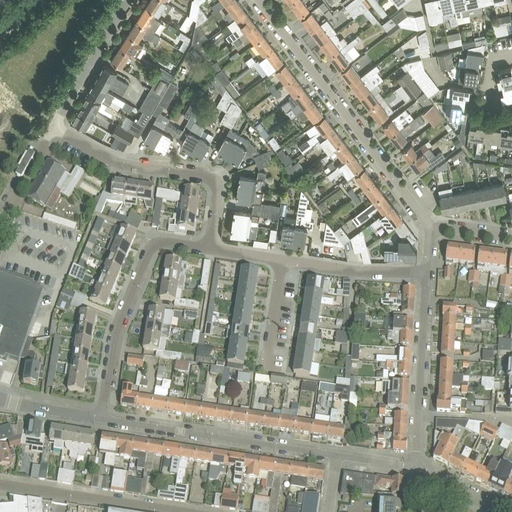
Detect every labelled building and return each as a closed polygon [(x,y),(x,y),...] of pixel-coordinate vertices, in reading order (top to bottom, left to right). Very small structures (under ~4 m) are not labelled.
[(158,15),(162,8),(160,7),(164,0),(163,0),(150,0),(145,8),(155,14),(156,13),(158,15)] [(186,0),(191,3),(189,16),(188,16),(193,19),(196,20),(196,21),(199,5),(199,4),(193,0),(192,0),(186,0)] [(211,11),(213,13),(213,14),(217,10),(225,4),(230,0),(218,0),(211,6),(213,9),(211,11)] [(230,10),(225,14),(230,21),(235,17),(235,18),(245,10),(237,0),(230,0),(225,4),(230,10)] [(309,9),(302,0),(294,0),(290,4),(300,16),(309,9)] [(346,5),(341,8),(344,12),(342,13),(349,22),(364,11),(364,12),(369,8),(362,0),(352,0),(346,5)] [(424,0),(427,9),(430,22),(443,19),(442,12),(441,12),(438,0),(424,0)] [(438,0),(441,12),(442,12),(443,19),(449,18),(450,26),(458,24),(456,17),(454,9),(452,0),(438,0)] [(452,0),(454,9),(456,17),(469,14),(468,12),(469,12),(465,0),(452,0)] [(479,0),(465,0),(469,12),(474,11),(475,13),(482,11),(480,3),(479,0)] [(333,14),(323,2),(314,8),(317,11),(321,8),(328,18),(333,14)] [(380,3),(374,7),(379,12),(384,8),(380,3)] [(198,25),(204,20),(208,17),(199,5),(196,21),(195,27),(198,25)] [(136,22),(146,28),(155,14),(145,8),(136,22)] [(378,20),(369,8),(364,12),(373,24),(378,20)] [(397,23),(398,22),(408,15),(403,8),(381,24),(386,31),(387,31),(387,30),(397,23)] [(208,26),(222,16),(217,10),(213,14),(213,13),(208,17),(204,20),(208,26)] [(235,18),(245,31),(255,24),(245,10),(235,18)] [(301,19),(311,31),(320,24),(311,12),(301,19)] [(415,16),(408,15),(398,22),(401,26),(418,29),(415,16)] [(415,16),(418,29),(418,30),(426,28),(423,15),(415,16)] [(183,24),(192,30),(193,19),(188,16),(183,24)] [(136,22),(128,35),(138,41),(146,28),(136,22)] [(491,25),(492,27),(493,31),(507,28),(506,22),(491,25)] [(397,23),(387,30),(387,31),(391,36),(401,29),(397,23)] [(245,31),(255,43),(264,36),(255,24),(245,31)] [(335,33),(334,32),(329,36),(320,24),(311,31),(321,44),(335,33)] [(208,39),(198,25),(195,27),(192,44),(196,48),(208,39)] [(508,33),(507,28),(493,31),(494,37),(508,33)] [(426,30),(420,31),(423,47),(425,57),(432,55),(430,46),(426,30)] [(481,30),(473,32),(474,39),(475,39),(476,46),(485,44),(487,43),(485,34),(482,35),(481,30)] [(228,35),(237,46),(241,42),(233,31),(228,35)] [(180,32),(177,36),(183,40),(178,48),(184,51),(189,43),(190,38),(180,32)] [(160,36),(154,33),(151,40),(156,43),(160,36)] [(321,44),(330,57),(348,43),(343,37),(340,39),(335,33),(321,44)] [(134,58),(143,45),(138,41),(128,35),(119,48),(129,54),(129,55),(134,58)] [(264,55),(258,60),(274,48),(264,36),(255,43),(264,55)] [(356,37),(348,43),(330,57),(339,69),(347,63),(353,58),(346,49),(358,40),(356,37)] [(468,41),(469,47),(476,46),(475,39),(474,39),(468,41)] [(434,44),(436,50),(449,46),(448,40),(434,44)] [(403,43),(399,46),(403,52),(408,59),(423,56),(422,53),(412,55),(403,43)] [(469,51),(467,51),(465,66),(478,68),(479,60),(482,61),(485,44),(476,46),(469,47),(469,51)] [(206,49),(203,45),(198,49),(207,61),(217,53),(215,50),(206,49)] [(129,55),(129,54),(119,48),(111,61),(121,68),(129,55)] [(274,48),(258,60),(268,73),(283,61),(274,48)] [(232,61),(239,55),(237,51),(229,57),(232,61)] [(438,55),(440,61),(452,58),(450,52),(438,55)] [(251,56),(245,61),(249,66),(256,61),(251,56)] [(453,64),(452,58),(440,61),(441,67),(453,64)] [(403,64),(404,65),(408,71),(421,65),(422,65),(421,59),(410,62),(407,62),(403,64)] [(210,66),(215,73),(224,85),(226,84),(230,80),(216,61),(210,66)] [(276,71),(285,83),(295,76),(285,63),(276,71)] [(104,64),(99,74),(126,89),(128,84),(114,76),(117,72),(104,64)] [(351,84),(361,77),(360,76),(351,64),(341,71),(351,84)] [(401,85),(411,77),(413,76),(408,71),(404,65),(402,66),(401,66),(404,70),(406,72),(397,78),(401,84),(401,85)] [(424,70),(421,65),(408,71),(413,76),(413,78),(424,70)] [(156,72),(158,74),(170,81),(174,74),(160,66),(156,72)] [(481,69),(478,68),(465,66),(463,83),(476,84),(477,76),(480,76),(481,69)] [(499,87),(502,86),(511,83),(511,71),(511,67),(498,70),(500,79),(497,79),(499,87)] [(413,78),(417,83),(427,75),(424,70),(413,78)] [(211,80),(222,95),(226,88),(224,85),(215,73),(211,80)] [(374,86),(365,73),(360,76),(361,77),(351,84),(360,97),(374,86)] [(109,86),(123,94),(126,89),(99,74),(93,83),(107,90),(109,86)] [(149,90),(161,98),(170,81),(158,74),(149,90)] [(431,80),(427,75),(417,83),(421,87),(431,80)] [(304,89),(295,76),(285,83),(295,96),(304,89)] [(421,91),(411,77),(401,85),(401,84),(396,88),(405,101),(411,97),(411,98),(421,91)] [(230,80),(226,84),(235,97),(240,93),(230,80)] [(421,87),(422,90),(422,89),(424,92),(425,92),(435,84),(431,80),(421,87)] [(179,85),(170,81),(161,98),(156,106),(152,113),(157,116),(156,118),(153,124),(152,124),(149,131),(144,140),(154,146),(166,124),(169,118),(160,113),(163,107),(166,108),(179,85)] [(101,100),(110,104),(112,100),(123,106),(126,101),(107,90),(93,83),(88,92),(101,100)] [(272,83),(267,87),(272,93),(277,89),(272,83)] [(511,99),(511,83),(502,86),(504,94),(501,95),(502,102),(511,99)] [(439,90),(435,84),(425,92),(429,97),(439,90)] [(369,109),(384,98),(374,86),(360,97),(369,109)] [(454,87),(451,103),(464,105),(466,97),(469,97),(470,90),(454,87)] [(226,88),(222,95),(216,106),(225,111),(220,122),(225,125),(237,103),(226,88)] [(205,92),(199,89),(189,107),(184,116),(189,119),(195,109),(205,92)] [(277,89),(272,93),(277,99),(282,96),(277,89)] [(284,123),(291,118),(314,101),(304,89),(295,96),(288,101),(292,105),(294,106),(299,102),(301,105),(293,111),(291,108),(286,112),(287,113),(280,117),(284,123)] [(161,98),(149,90),(144,99),(156,106),(161,98)] [(434,104),(429,97),(425,92),(424,92),(417,98),(426,110),(434,104)] [(101,104),(86,95),(81,104),(110,120),(117,125),(121,127),(124,121),(99,107),(101,104)] [(387,115),(393,111),(384,98),(369,109),(379,121),(387,115)] [(143,111),(150,115),(151,113),(152,113),(156,106),(144,99),(138,108),(143,111)] [(300,116),(303,120),(310,115),(314,121),(323,114),(314,101),(291,118),(293,121),(300,116)] [(444,112),(446,114),(450,114),(449,119),(456,120),(465,121),(466,114),(463,113),(464,105),(451,103),(446,102),(444,112)] [(241,109),(237,103),(225,125),(231,128),(241,109)] [(93,118),(107,126),(110,120),(81,104),(76,112),(91,121),(93,118)] [(433,124),(443,116),(434,104),(426,110),(424,111),(433,124)] [(193,124),(200,112),(195,109),(189,119),(184,128),(189,131),(180,145),(191,151),(202,129),(198,127),(193,124)] [(150,115),(143,111),(137,122),(143,126),(144,126),(150,115)] [(89,124),(91,121),(76,112),(71,121),(97,136),(96,138),(102,142),(107,134),(94,127),(89,124)] [(404,117),(401,112),(383,126),(390,136),(399,130),(419,115),(419,114),(413,118),(410,114),(406,115),(404,117)] [(398,147),(407,140),(404,135),(406,133),(407,134),(424,121),(419,115),(399,130),(390,136),(398,147)] [(305,150),(315,143),(334,129),(325,116),(315,123),(320,129),(307,139),(309,141),(302,146),(305,150)] [(137,122),(131,132),(131,133),(133,134),(137,136),(143,126),(137,122)] [(461,122),(459,137),(463,143),(464,143),(467,123),(461,122)] [(475,152),(481,153),(483,140),(484,140),(485,127),(477,126),(478,123),(470,122),(468,138),(477,139),(475,152)] [(174,135),(179,137),(183,130),(177,127),(175,129),(166,124),(154,146),(164,152),(169,143),(174,135)] [(501,129),(493,128),(493,125),(486,124),(485,127),(484,140),(499,142),(501,129)] [(112,134),(121,139),(128,142),(133,134),(131,133),(131,132),(121,127),(117,125),(112,134)] [(259,130),(264,136),(268,132),(263,126),(259,130)] [(501,129),(499,142),(499,144),(511,145),(511,132),(508,132),(508,129),(501,128),(501,129)] [(210,141),(213,135),(208,132),(202,129),(191,151),(201,157),(210,141)] [(229,129),(217,151),(227,157),(236,141),(239,135),(229,129)] [(329,153),(335,148),(344,141),(334,129),(315,143),(318,148),(323,145),(329,153)] [(236,141),(227,157),(238,163),(244,152),(249,155),(258,152),(257,150),(256,148),(255,146),(253,144),(251,143),(249,141),(249,140),(239,135),(236,141)] [(281,145),(274,136),(268,140),(275,150),(281,145)] [(282,149),(278,152),(281,156),(299,142),(296,138),(282,148),(282,149)] [(123,151),(128,142),(121,139),(116,147),(123,151)] [(266,150),(253,156),(256,163),(268,158),(268,157),(275,154),(273,150),(266,141),(264,142),(268,148),(266,149),(266,150)] [(344,141),(335,148),(344,161),(353,154),(344,141)] [(411,145),(402,151),(409,162),(423,151),(423,152),(428,148),(425,143),(415,151),(411,145)] [(423,152),(423,151),(409,162),(417,172),(426,165),(429,169),(445,157),(440,151),(434,156),(428,148),(423,152)] [(461,149),(455,154),(458,157),(464,152),(461,149)] [(284,165),(284,166),(290,161),(293,159),(287,153),(280,158),(285,165),(284,165)] [(327,174),(331,179),(342,170),(343,171),(348,177),(348,178),(363,166),(353,154),(344,161),(336,167),(331,171),(327,174)] [(458,157),(455,154),(448,159),(449,161),(452,159),(453,161),(454,164),(456,163),(457,171),(460,170),(458,157)] [(256,163),(258,168),(271,163),(268,158),(256,163)] [(71,177),(65,173),(66,172),(65,171),(48,161),(27,197),(44,207),(51,211),(61,195),(68,199),(84,172),(77,167),(71,177)] [(297,161),(292,165),(290,161),(284,166),(284,165),(283,166),(294,179),(305,171),(297,161)] [(328,167),(331,171),(336,167),(331,161),(326,164),(328,167)] [(446,161),(441,164),(432,170),(435,174),(443,169),(447,168),(446,161)] [(355,176),(365,188),(374,181),(364,169),(355,176)] [(257,179),(240,176),(238,188),(262,191),(266,173),(258,172),(257,179)] [(110,195),(103,193),(95,212),(101,214),(107,201),(124,204),(127,183),(114,181),(112,196),(110,195)] [(365,188),(374,201),(383,194),(374,181),(365,188)] [(123,205),(137,207),(138,200),(137,200),(140,185),(127,183),(124,204),(123,205)] [(506,199),(503,183),(490,186),(494,201),(506,199)] [(151,200),(153,187),(140,185),(137,200),(138,200),(144,201),(146,208),(153,209),(154,201),(151,200)] [(494,201),(490,186),(478,189),(481,204),(494,201)] [(254,202),(253,208),(280,212),(280,206),(261,203),(262,191),(238,188),(236,200),(254,202)] [(352,188),(346,192),(351,198),(356,194),(352,188)] [(162,200),(182,203),(197,205),(200,192),(184,189),(184,194),(175,193),(175,192),(158,190),(156,199),(162,200)] [(481,204),(478,189),(465,191),(468,207),(481,204)] [(468,207),(465,191),(452,194),(456,209),(468,207)] [(356,204),(361,200),(356,194),(351,198),(356,204)] [(379,207),(383,213),(393,206),(383,194),(374,201),(361,210),(364,214),(369,211),(371,213),(379,207)] [(443,212),(456,209),(452,194),(440,196),(443,212)] [(281,202),(280,206),(280,212),(279,213),(286,214),(288,203),(287,203),(288,197),(282,196),(281,202)] [(156,199),(154,211),(161,212),(162,200),(156,199)] [(321,210),(326,216),(331,212),(326,206),(327,205),(323,200),(317,205),(321,210)] [(197,205),(182,203),(180,215),(196,218),(197,205)] [(393,206),(383,213),(371,223),(375,229),(388,219),(393,226),(402,219),(393,206)] [(234,210),(233,222),(257,226),(259,215),(279,218),(279,213),(280,212),(253,208),(252,213),(234,210)] [(152,226),(158,227),(160,215),(161,212),(154,211),(154,214),(152,226)] [(75,230),(76,224),(44,213),(42,219),(75,230)] [(130,213),(128,219),(126,225),(138,230),(143,219),(130,213)] [(116,214),(114,220),(126,225),(128,219),(116,214)] [(187,230),(193,231),(196,218),(180,215),(177,215),(174,234),(186,235),(187,230)] [(282,232),(281,242),(292,244),(295,226),(296,226),(297,219),(284,217),(283,224),(282,232)] [(104,221),(98,219),(93,231),(99,233),(104,221)] [(302,220),(301,227),(296,226),(295,226),(292,244),(304,245),(306,236),(307,227),(308,221),(302,220)] [(323,241),(343,243),(325,220),(323,241)] [(398,238),(398,249),(386,249),(385,257),(415,258),(416,249),(416,240),(415,240),(409,232),(411,231),(403,221),(404,221),(404,220),(394,227),(403,239),(398,238)] [(256,238),(257,228),(257,226),(233,222),(231,234),(256,238)] [(344,243),(350,238),(341,226),(334,231),(344,243)] [(269,240),(275,241),(277,229),(271,228),(269,240)] [(122,229),(117,241),(131,247),(136,235),(122,229)] [(93,231),(88,243),(94,246),(99,233),(93,231)] [(350,239),(351,238),(355,252),(361,250),(356,236),(350,238),(350,239)] [(117,241),(112,253),(126,259),(131,247),(117,241)] [(94,246),(88,243),(83,255),(89,258),(94,246)] [(453,265),(453,262),(460,263),(462,249),(448,247),(446,264),(453,265)] [(473,267),(476,250),(462,249),(460,263),(467,264),(466,266),(473,267)] [(480,251),(477,271),(490,273),(490,274),(491,275),(493,253),(480,251)] [(121,271),(126,259),(112,253),(107,265),(121,271)] [(501,276),(499,288),(505,288),(506,277),(504,276),(507,255),(493,253),(491,275),(501,276)] [(78,267),(79,267),(84,269),(89,258),(83,255),(78,267)] [(188,263),(166,260),(164,273),(186,276),(188,263)] [(100,262),(97,268),(104,271),(102,277),(116,283),(121,271),(107,265),(100,262)] [(79,267),(78,267),(73,265),(68,277),(74,280),(79,267)] [(204,266),(202,279),(208,280),(210,267),(204,266)] [(258,271),(242,269),(240,280),(256,283),(258,271)] [(177,288),(183,289),(186,276),(164,273),(162,286),(177,288)] [(0,359),(5,361),(6,356),(8,357),(19,362),(27,338),(34,318),(37,310),(43,291),(44,291),(44,290),(30,285),(19,282),(0,275),(0,359)] [(102,277),(96,289),(111,295),(116,283),(102,277)] [(200,292),(206,293),(208,280),(202,279),(200,292)] [(324,281),(308,279),(307,291),(322,293),(324,281)] [(240,280),(239,292),(254,295),(256,283),(240,280)] [(350,280),(343,280),(343,285),(342,291),(336,290),(336,296),(344,297),(349,298),(350,285),(350,280)] [(176,299),(177,288),(162,286),(160,299),(175,301),(174,306),(198,310),(199,303),(176,299)] [(386,295),(386,300),(414,302),(415,289),(404,288),(403,296),(386,295)] [(64,289),(61,295),(73,300),(76,294),(64,289)] [(92,301),(106,307),(111,295),(96,289),(92,301)] [(332,307),(333,300),(321,298),(322,293),(307,291),(305,303),(320,305),(332,307)] [(237,304),(253,307),(254,295),(239,292),(237,304)] [(59,301),(71,306),(73,300),(61,295),(59,301)] [(359,298),(354,298),(354,314),(358,314),(359,313),(366,314),(367,307),(358,307),(359,298)] [(413,314),(414,302),(386,300),(382,300),(381,305),(403,307),(402,314),(413,314)] [(320,305),(305,303),(303,314),(319,317),(320,305)] [(235,316),(251,318),(253,307),(237,304),(235,316)] [(442,317),(444,317),(444,318),(456,319),(456,306),(443,305),(442,317)] [(164,313),(149,310),(147,323),(163,326),(171,327),(174,312),(164,311),(164,313)] [(185,311),(184,318),(196,320),(197,313),(185,311)] [(96,315),(80,313),(78,326),(94,329),(96,315)] [(303,314),(301,326),(317,329),(319,317),(303,314)] [(235,316),(233,327),(249,330),(251,318),(235,316)] [(456,331),(456,324),(455,324),(456,319),(444,318),(443,330),(456,331)] [(401,327),(383,326),(382,331),(401,332),(412,333),(413,320),(402,320),(401,327)] [(52,322),(50,335),(55,335),(57,336),(59,323),(52,322)] [(147,323),(145,336),(161,339),(163,326),(147,323)] [(78,326),(76,339),(91,342),(94,329),(78,326)] [(301,326),(299,338),(315,340),(317,329),(301,326)] [(226,338),(231,339),(247,342),(249,330),(233,327),(228,327),(226,338)] [(460,343),(455,342),(456,331),(443,330),(442,343),(460,344),(460,343)] [(198,345),(199,335),(200,332),(193,331),(191,344),(198,345)] [(392,341),(392,343),(400,343),(400,345),(411,346),(412,333),(401,332),(382,331),(381,331),(381,336),(387,337),(387,340),(392,341)] [(61,336),(57,336),(55,335),(53,348),(59,349),(61,336)] [(175,360),(175,361),(180,361),(181,354),(159,351),(161,339),(145,336),(143,349),(156,351),(155,357),(163,358),(163,359),(174,361),(174,360),(175,360)] [(297,350),(314,352),(315,340),(299,338),(297,350)] [(76,339),(74,352),(89,354),(91,342),(76,339)] [(231,339),(229,351),(245,354),(247,342),(231,339)] [(454,350),(459,351),(460,344),(442,343),(441,355),(453,356),(454,350)] [(359,346),(351,345),(351,356),(352,356),(352,361),(359,362),(359,346)] [(57,362),(59,349),(53,348),(51,361),(57,362)] [(297,350),(296,362),(312,364),(314,352),(297,350)] [(482,350),(482,359),(493,360),(493,351),(482,350)] [(227,363),(243,366),(245,354),(229,351),(227,363)] [(376,356),(376,363),(379,363),(410,365),(411,352),(400,351),(400,358),(376,356)] [(72,365),(87,367),(89,354),(74,352),(72,365)] [(39,379),(43,379),(45,368),(42,367),(34,366),(36,355),(28,353),(24,383),(38,385),(39,379)] [(144,359),(144,358),(128,356),(127,365),(143,367),(144,359)] [(57,362),(51,361),(49,374),(55,375),(56,368),(60,368),(61,362),(57,362)] [(189,363),(180,362),(180,361),(175,361),(174,371),(188,373),(189,363)] [(441,361),(440,374),(452,375),(453,362),(441,361)] [(482,374),(495,375),(497,363),(484,361),(482,374)] [(294,373),(310,376),(312,364),(296,362),(294,373)] [(386,369),(399,370),(398,377),(409,377),(410,365),(379,363),(379,368),(386,369)] [(87,367),(72,365),(70,377),(85,380),(87,367)] [(158,366),(154,395),(158,396),(159,390),(157,390),(158,386),(160,386),(161,381),(162,381),(164,367),(158,366)] [(210,373),(222,375),(223,368),(211,366),(210,373)] [(227,388),(230,369),(223,368),(222,375),(219,394),(224,395),(225,388),(227,388)] [(336,385),(350,387),(350,370),(345,369),(344,379),(336,379),(336,385)] [(382,373),(377,372),(376,378),(387,379),(388,371),(382,370),(382,373)] [(237,382),(249,383),(250,374),(238,373),(237,382)] [(53,388),(55,375),(49,374),(47,387),(53,388)] [(461,388),(467,388),(467,384),(462,384),(463,376),(461,375),(452,375),(440,374),(440,387),(452,387),(452,388),(461,388)] [(271,378),(270,383),(271,383),(271,385),(286,387),(288,378),(272,375),(271,378)] [(270,385),(270,383),(271,378),(269,378),(269,377),(263,376),(263,377),(262,377),(261,383),(270,385)] [(68,390),(83,393),(85,380),(70,377),(68,390)] [(481,389),(495,390),(496,383),(494,383),(494,379),(481,378),(481,389)] [(393,382),(392,395),(408,396),(409,383),(393,382)] [(300,392),(316,394),(317,385),(302,383),(300,392)] [(318,390),(334,392),(335,385),(319,383),(318,390)] [(349,398),(350,393),(349,393),(350,387),(336,385),(335,385),(334,392),(332,410),(331,410),(329,424),(337,425),(339,411),(336,410),(338,397),(349,398)] [(124,386),(121,406),(136,408),(138,396),(132,395),(133,387),(124,386)] [(439,399),(451,400),(452,388),(452,387),(440,387),(439,399)] [(357,409),(358,393),(350,393),(349,398),(348,409),(357,409)] [(511,393),(511,394),(510,409),(496,408),(495,414),(511,415),(511,393)] [(179,395),(170,394),(169,401),(167,413),(184,415),(185,404),(185,403),(177,402),(179,395)] [(392,395),(390,395),(389,408),(408,409),(408,396),(392,395)] [(152,410),(154,399),(138,396),(136,408),(152,410)] [(158,399),(154,399),(152,410),(167,413),(169,401),(158,399)] [(467,401),(451,400),(439,399),(438,399),(437,411),(450,412),(450,408),(460,408),(460,412),(466,413),(467,401)] [(488,414),(492,414),(492,402),(483,402),(482,407),(485,407),(485,414),(488,414)] [(184,415),(184,416),(200,418),(202,406),(186,404),(185,404),(184,415)] [(217,409),(202,406),(200,418),(215,420),(217,409)] [(249,409),(241,408),(240,412),(233,411),(231,423),(247,425),(249,413),(248,413),(249,409)] [(257,409),(251,408),(250,413),(249,413),(247,425),(263,428),(265,416),(256,414),(257,409)] [(233,411),(217,409),(215,420),(231,423),(233,411)] [(282,411),(274,410),(272,417),(265,416),(263,428),(279,430),(281,418),(280,418),(282,411)] [(385,419),(385,426),(394,427),(406,428),(407,415),(395,414),(395,420),(385,419)] [(295,432),(296,421),(281,418),(279,430),(295,432)] [(458,443),(465,430),(465,429),(469,421),(468,421),(436,419),(436,429),(455,430),(451,439),(436,432),(436,431),(434,457),(435,457),(433,459),(448,466),(448,465),(447,465),(452,454),(453,454),(458,443)] [(313,423),(311,423),(296,421),(295,432),(310,435),(311,435),(313,423)] [(465,429),(479,436),(480,435),(486,424),(485,423),(469,421),(465,429)] [(22,436),(23,431),(24,423),(18,423),(17,427),(10,426),(10,425),(0,427),(0,441),(8,440),(22,436)] [(327,438),(329,426),(313,423),(311,435),(327,438)] [(366,435),(367,425),(350,423),(349,434),(366,435)] [(29,424),(28,432),(23,431),(22,436),(22,437),(22,441),(27,442),(26,445),(34,446),(33,452),(38,453),(42,426),(29,424)] [(495,436),(498,430),(486,424),(480,435),(492,441),(495,436)] [(499,430),(498,430),(495,436),(510,443),(511,442),(511,439),(511,429),(502,425),(499,430)] [(343,440),(345,428),(329,426),(327,438),(343,440)] [(53,449),(62,450),(63,443),(64,443),(66,430),(52,427),(50,441),(54,441),(53,449)] [(383,440),(383,439),(394,440),(406,441),(406,428),(394,427),(394,434),(384,433),(383,434),(378,434),(377,440),(383,440)] [(66,430),(64,443),(72,444),(70,459),(77,460),(78,455),(81,432),(66,430)] [(95,434),(81,432),(78,455),(82,456),(87,449),(90,450),(92,447),(93,447),(95,434)] [(102,435),(101,447),(109,448),(106,464),(106,469),(108,469),(108,471),(113,472),(113,471),(116,456),(118,438),(102,435)] [(22,441),(22,437),(22,436),(8,440),(10,447),(21,445),(22,441)] [(116,456),(130,458),(132,452),(134,440),(118,438),(116,456)] [(132,452),(147,454),(149,442),(134,440),(132,452)] [(394,440),(393,452),(406,453),(407,441),(406,441),(394,440)] [(146,464),(143,481),(143,483),(141,496),(148,497),(151,478),(146,477),(147,470),(151,471),(154,455),(164,457),(165,445),(149,442),(147,454),(148,454),(146,464)] [(8,456),(10,456),(7,445),(3,446),(0,446),(0,466),(10,464),(8,456)] [(178,470),(182,448),(165,445),(164,457),(173,458),(171,474),(178,475),(178,470)] [(195,462),(197,450),(182,448),(178,470),(185,471),(187,467),(188,461),(195,462)] [(447,465),(448,465),(461,472),(472,451),(466,448),(460,458),(453,454),(452,454),(447,465)] [(197,450),(195,462),(211,464),(212,452),(197,450)] [(472,452),(472,451),(461,472),(475,479),(480,468),(474,465),(479,455),(472,452)] [(225,474),(226,466),(227,467),(229,455),(212,452),(211,464),(210,474),(208,480),(216,481),(220,474),(225,474)] [(242,479),(242,477),(244,469),(243,469),(245,457),(230,455),(229,455),(227,467),(236,468),(234,483),(241,484),(242,479)] [(91,488),(92,488),(94,475),(93,475),(96,458),(89,457),(87,471),(86,476),(85,482),(92,483),(91,488)] [(243,469),(244,469),(242,477),(249,478),(258,479),(261,460),(245,457),(243,469)] [(501,462),(493,458),(487,471),(480,468),(475,479),(489,486),(501,462)] [(267,481),(265,489),(272,490),(276,462),(261,460),(258,479),(267,481)] [(506,469),(508,464),(501,461),(501,462),(489,486),(505,493),(510,482),(499,477),(503,468),(506,469)] [(276,462),(272,490),(270,504),(268,511),(276,511),(282,475),(291,476),(293,465),(276,462)] [(41,463),(41,465),(39,479),(46,480),(48,464),(41,463)] [(31,478),(39,479),(41,465),(33,464),(31,478)] [(59,470),(58,482),(73,485),(75,473),(72,472),(73,466),(64,464),(63,471),(59,470)] [(290,486),(306,489),(307,479),(309,467),(293,465),(291,476),(292,477),(290,486)] [(325,470),(309,467),(307,479),(323,481),(325,470)] [(109,491),(125,493),(127,479),(128,474),(113,471),(113,472),(112,478),(109,491)] [(373,497),(373,493),(376,477),(344,472),(340,495),(373,497)] [(98,489),(101,490),(109,491),(112,478),(94,475),(92,488),(98,489)] [(186,503),(188,487),(182,486),(183,478),(177,477),(176,488),(174,501),(186,503)] [(377,487),(393,489),(392,492),(392,495),(404,495),(405,480),(393,480),(378,478),(377,487)] [(125,493),(133,495),(136,495),(141,496),(143,483),(143,481),(127,479),(125,493)] [(174,501),(176,488),(169,487),(168,493),(158,491),(157,498),(174,501)] [(306,489),(303,507),(302,511),(318,511),(321,497),(312,495),(313,490),(306,489)] [(378,499),(378,500),(381,501),(381,502),(383,502),(395,503),(400,503),(401,504),(403,504),(404,495),(392,495),(392,492),(378,491),(378,493),(378,499)] [(216,495),(214,507),(221,508),(223,496),(216,495)] [(223,496),(221,508),(236,510),(239,496),(231,495),(230,497),(223,496)] [(42,511),(43,510),(42,501),(42,500),(28,498),(10,496),(14,497),(14,504),(0,504),(0,511),(42,511)] [(252,511),(268,511),(270,504),(254,501),(252,511)] [(400,511),(401,504),(400,503),(395,503),(383,502),(382,511),(400,511)]
